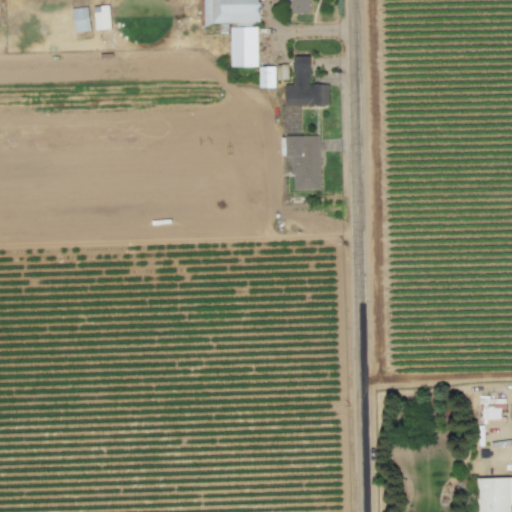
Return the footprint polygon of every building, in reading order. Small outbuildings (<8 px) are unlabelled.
[(201,0),(202,23),(259,23),(259,0),(201,0)] [(309,13),(308,0),(289,0),(290,13),(309,13)] [(96,30),(111,28),(108,5),(92,7),(96,30)] [(75,33),(90,30),(87,7),(72,9),(75,33)] [(231,67),(258,67),(257,27),(230,28),(231,67)] [(285,106),(329,105),(328,84),(310,84),(310,56),(293,56),(294,84),(285,85),(285,106)] [(259,88),(275,88),(275,66),(259,67),(259,88)] [(320,136),(286,136),(287,158),(292,158),(292,191),(321,190),(320,136)] [(511,511),(511,477),(477,478),(477,511),(511,511)]
